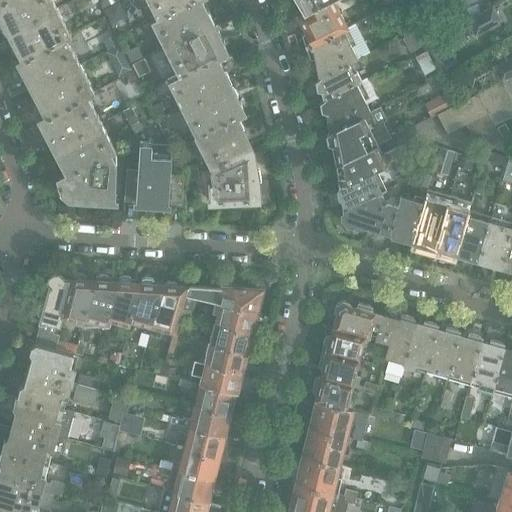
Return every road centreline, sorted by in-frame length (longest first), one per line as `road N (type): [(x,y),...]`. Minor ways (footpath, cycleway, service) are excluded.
road 1 (residential): [(303,252),(16,236)]
road 2 (residential): [(239,511),(303,252)]
road 3 (residential): [(303,252),(279,92),(247,0)]
road 4 (residential): [(303,252),(511,318)]
